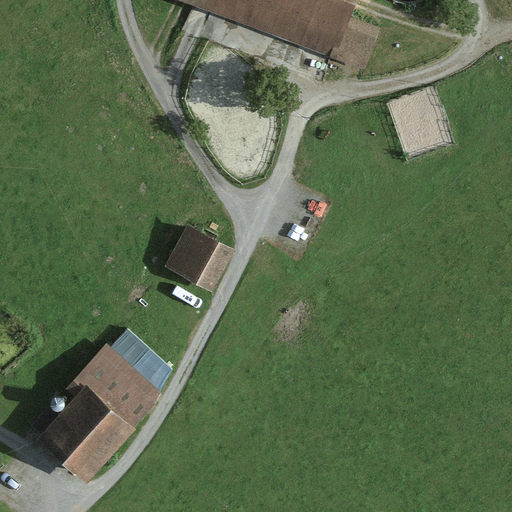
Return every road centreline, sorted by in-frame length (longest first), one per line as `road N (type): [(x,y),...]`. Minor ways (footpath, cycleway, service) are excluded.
road 1 (track): [(77,511),(141,446),(185,376),(315,105),(447,75),(485,34),(474,0)]
road 2 (track): [(255,237),(184,132),(147,62),(127,0)]
